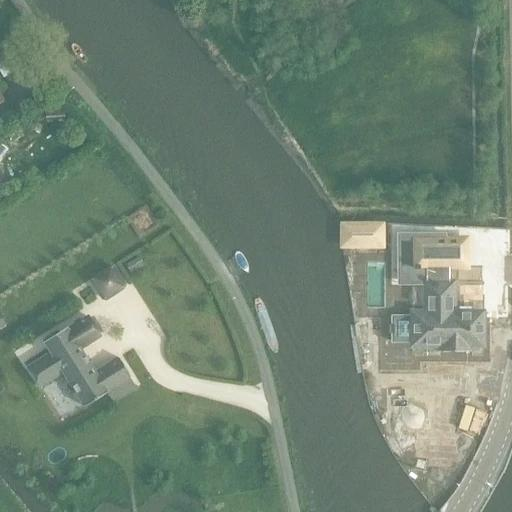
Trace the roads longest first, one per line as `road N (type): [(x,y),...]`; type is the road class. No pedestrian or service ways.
road 1 (unclassified): [(295,511),(259,353),(217,268),(13,0)]
road 2 (secondary): [(458,511),(511,393)]
